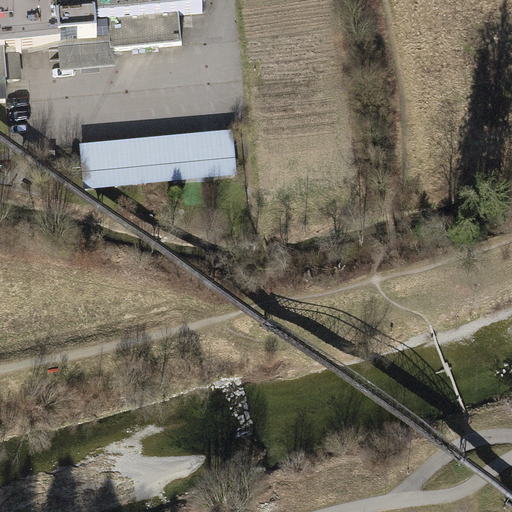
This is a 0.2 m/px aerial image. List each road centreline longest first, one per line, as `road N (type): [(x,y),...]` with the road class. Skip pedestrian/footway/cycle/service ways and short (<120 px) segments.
road 1 (track): [(0,373),(511,241)]
road 2 (track): [(351,511),(452,495),(511,458)]
road 3 (track): [(393,501),(457,446),(511,436)]
